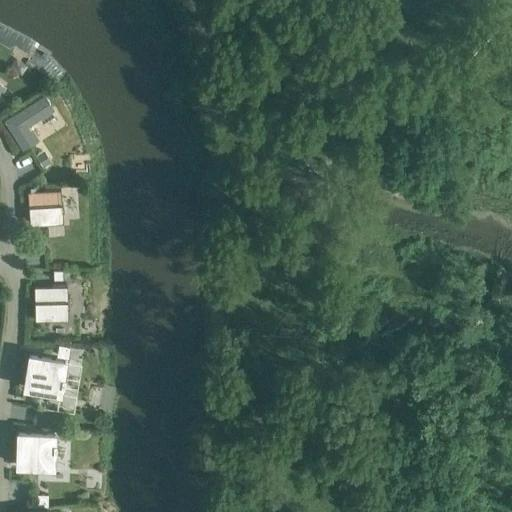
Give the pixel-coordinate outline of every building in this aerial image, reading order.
[(27,125),(52,109),(44,96),(5,121),(23,149),(39,139),(32,129),(30,130),(27,125)] [(61,188),(27,191),(30,223),(63,221),(62,210),(64,210),(63,203),(62,203),(61,188)] [(67,285),(34,286),(35,319),(68,318),(68,307),(69,307),(69,300),(68,300),(67,285)] [(65,361),(30,355),(24,387),(60,392),(61,384),(63,385),(65,376),(62,376),(65,361)] [(64,392),(79,395),(85,361),(70,358),(64,392)] [(55,450),(56,442),(54,442),(54,434),(18,432),(17,465),(53,466),(53,450),(55,450)]
